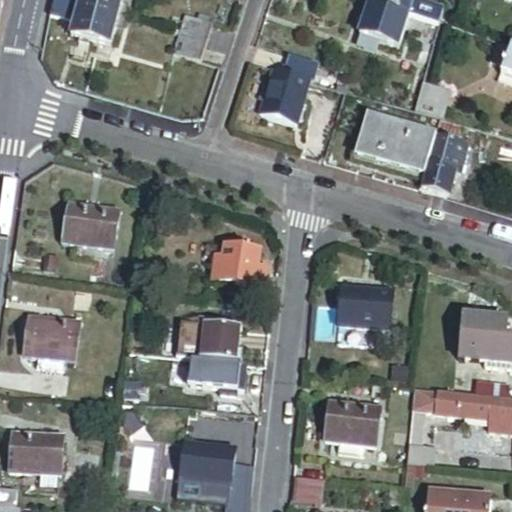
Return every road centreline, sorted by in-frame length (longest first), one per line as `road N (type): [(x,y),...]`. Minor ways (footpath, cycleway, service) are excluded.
road 1 (residential): [(304,194),(273,511)]
road 2 (residential): [(511,254),(304,194)]
road 3 (residential): [(205,167),(7,112)]
road 4 (residential): [(205,167),(260,0)]
